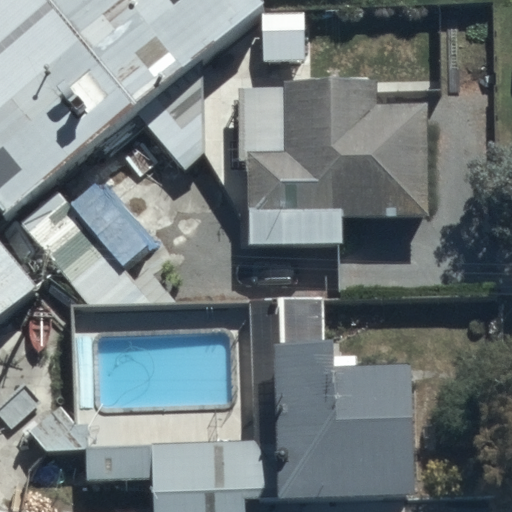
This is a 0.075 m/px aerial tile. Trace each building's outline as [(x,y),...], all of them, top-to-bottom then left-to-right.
[(272,5),(267,0),(0,0),(0,203),(11,216),(272,5)] [(495,3),(410,5),(412,80),(496,78),(495,3)] [(307,14),(263,14),(264,66),(308,66),(307,14)] [(251,168),(252,244),(349,244),(349,216),(432,216),(432,103),(381,103),(381,81),(243,81),(243,144),(229,144),(229,168),(251,168)] [(0,321),(41,288),(0,239),(0,321)] [(278,324),(278,372),(279,469),(81,470),(82,508),(153,508),(152,511),(416,511),(416,395),(354,395),(353,383),(335,383),(336,364),(321,364),(321,323),(278,324)]
